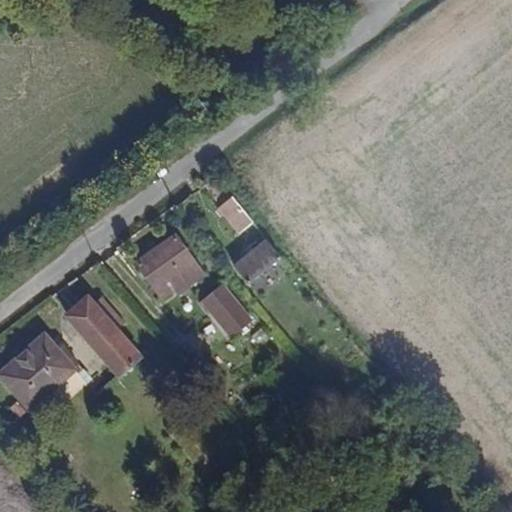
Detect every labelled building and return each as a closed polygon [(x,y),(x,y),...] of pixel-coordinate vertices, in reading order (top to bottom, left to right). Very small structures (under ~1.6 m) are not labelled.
[(223,87),(209,70),(195,82),(209,98),(223,87)] [(230,230),(245,217),(227,195),(212,207),(230,230)] [(188,254),(168,224),(124,253),(143,283),(188,254)] [(246,279),(279,252),(262,231),(229,258),(246,279)] [(231,339),(254,317),(221,282),(198,303),(231,339)] [(131,345),(76,285),(52,307),(108,367),(131,345)] [(66,360),(34,325),(0,356),(0,385),(18,405),(66,360)]
